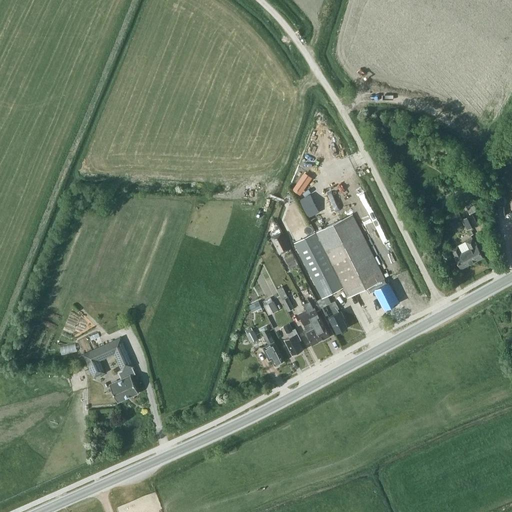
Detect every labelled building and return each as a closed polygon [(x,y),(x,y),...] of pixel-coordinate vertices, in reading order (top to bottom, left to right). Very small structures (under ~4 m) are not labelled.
[(306,195),(310,195),(309,186),(298,188),(301,200),(307,199),(306,195)] [(465,203),(471,214),(476,211),(471,200),(465,203)] [(352,214),(316,233),(343,287),(348,297),(385,278),(352,214)] [(462,220),(467,230),(478,224),(472,214),(462,220)] [(271,236),(279,254),(290,249),(281,231),(271,236)] [(322,298),(343,287),(316,233),(295,243),(322,298)] [(460,269),(483,257),(477,245),(476,245),(472,238),(451,249),(455,256),(454,257),(460,269)] [(386,283),(384,279),(374,284),(376,288),(375,289),(386,309),(397,303),(387,283),(386,283)] [(277,289),(288,311),(293,308),(283,286),(277,289)] [(265,305),(273,302),(271,297),(263,301),(265,305)] [(250,305),(253,312),(262,307),(258,301),(250,305)] [(264,306),(268,315),(278,310),(274,301),(273,302),(265,305),(264,306)] [(307,313),(321,340),(329,336),(322,321),(321,322),(318,316),(319,316),(315,307),(313,308),(310,301),(303,305),(304,306),(307,313)] [(329,317),(337,333),(347,328),(343,318),(344,318),(341,311),(338,312),(337,309),(339,309),(335,301),(323,308),(326,315),(328,314),(329,317)] [(320,341),(321,340),(307,313),(299,316),(306,330),(303,331),(306,336),(308,335),(312,345),(321,341),(320,341)] [(285,340),(293,355),(302,350),(298,341),(301,340),(295,328),(292,330),(289,324),(284,326),(287,333),(290,337),(285,340)] [(247,333),(246,333),(250,342),(258,339),(253,330),(252,330),(251,328),(245,330),(247,333)] [(272,359),(274,364),(283,360),(267,329),(262,332),(268,345),(263,348),(269,360),(272,359)] [(76,344),(62,347),(64,353),(78,350),(76,344)] [(107,358),(102,346),(84,355),(94,378),(105,373),(100,361),(107,358)] [(118,402),(139,393),(131,376),(135,374),(132,367),(133,367),(129,357),(129,358),(127,359),(128,362),(120,366),(122,371),(119,372),(122,379),(110,384),(118,402)]
